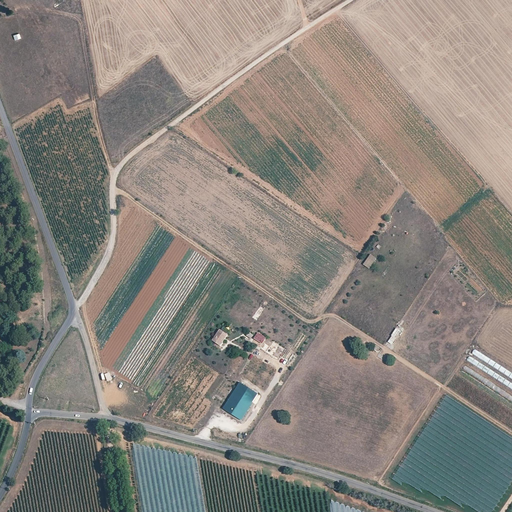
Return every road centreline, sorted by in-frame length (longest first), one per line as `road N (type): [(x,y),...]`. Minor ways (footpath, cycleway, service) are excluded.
road 1 (unclassified): [(355,0),(117,172),(113,239),(73,311)]
road 2 (tertiary): [(434,511),(294,465),(108,420)]
road 3 (tertiary): [(73,311),(0,110)]
road 4 (unknown): [(280,361),(245,417),(221,419),(202,441)]
